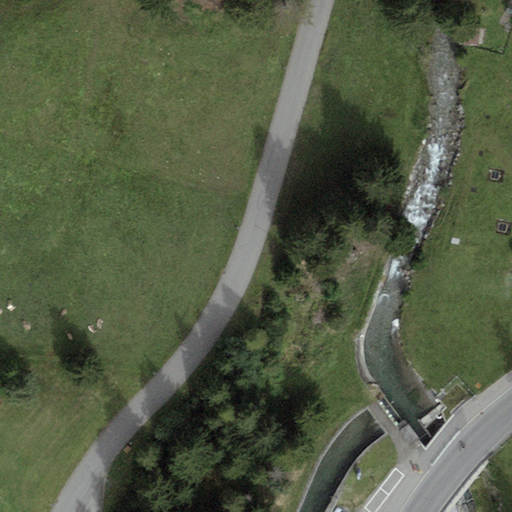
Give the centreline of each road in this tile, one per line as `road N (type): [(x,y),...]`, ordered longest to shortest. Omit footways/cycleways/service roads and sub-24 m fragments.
road 1 (residential): [(66,511),(118,432),(186,360),(213,318),(250,233),(320,0)]
road 2 (tertiary): [(418,511),(476,435),(511,409)]
